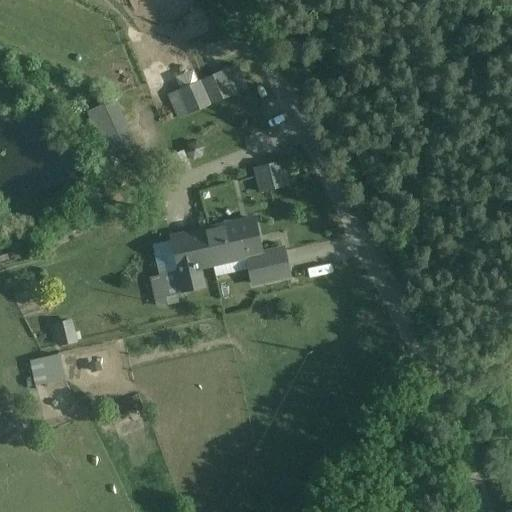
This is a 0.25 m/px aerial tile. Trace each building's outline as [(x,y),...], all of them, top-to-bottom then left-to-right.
[(175,85),(183,112),(249,93),(241,66),(175,85)] [(176,75),(179,85),(197,80),(194,70),(176,75)] [(91,109),(107,142),(131,130),(115,97),(91,109)] [(285,160),(253,166),(258,192),(290,186),(285,160)] [(253,219),(204,230),(212,266),(261,255),(253,219)] [(204,230),(171,237),(183,293),(203,288),(199,269),(212,266),(204,230)] [(54,321),(57,344),(77,341),(74,319),(54,321)] [(59,352),(29,360),(36,385),(66,377),(59,352)]
